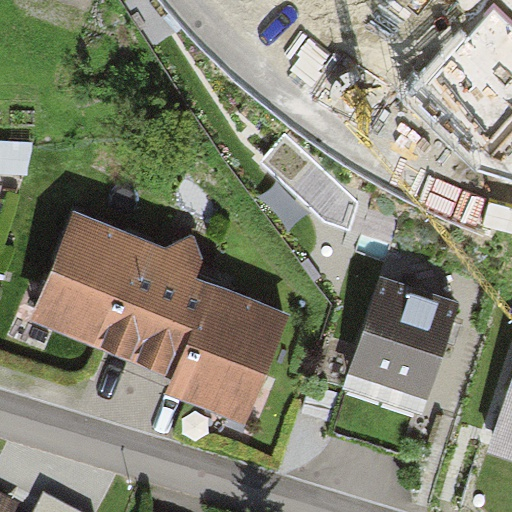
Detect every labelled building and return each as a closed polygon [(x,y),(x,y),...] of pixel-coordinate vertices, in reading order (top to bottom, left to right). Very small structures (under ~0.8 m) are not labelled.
[(34,131),(0,130),(0,169),(33,169),(34,131)] [(76,217),(34,319),(257,411),(299,309),(76,217)] [(467,303),(382,277),(346,389),(431,416),(467,303)] [(511,453),(511,353),(484,445),(511,453)] [(0,511),(10,511),(13,506),(0,499),(0,511)]
